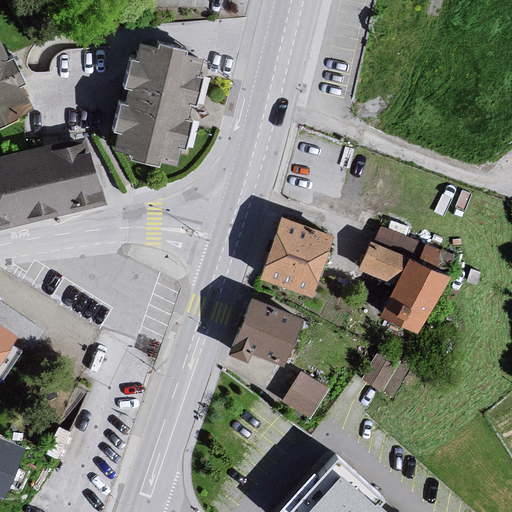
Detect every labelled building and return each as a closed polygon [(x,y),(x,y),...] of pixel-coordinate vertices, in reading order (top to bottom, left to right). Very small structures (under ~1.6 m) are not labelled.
[(0,37),(0,121),(31,108),(0,37)] [(140,40),(114,140),(179,157),(205,56),(140,40)] [(0,221),(103,198),(82,138),(0,156),(0,221)] [(259,276),(311,293),(331,234),(279,216),(259,276)] [(377,227),(363,270),(396,281),(384,316),(426,330),(452,252),(377,227)] [(231,343),(286,361),(300,319),(245,301),(231,343)] [(0,362),(16,337),(0,327),(0,362)] [(281,398),(308,414),(324,388),(296,372),(281,398)] [(0,442),(0,495),(6,498),(23,452),(0,442)] [(401,511),(335,457),(289,511),(401,511)]
